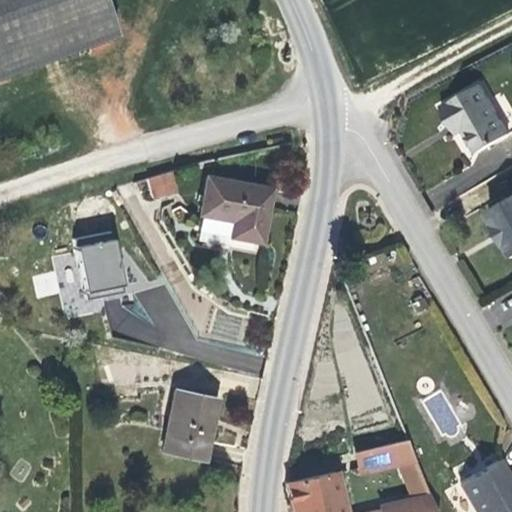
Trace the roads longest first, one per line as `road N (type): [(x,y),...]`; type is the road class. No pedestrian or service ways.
road 1 (tertiary): [(329,107),(330,151),(264,511)]
road 2 (residential): [(329,107),(365,139),(511,394)]
road 3 (track): [(329,107),(376,96),(511,26)]
road 4 (unknown): [(285,381),(205,350),(168,325),(138,267)]
